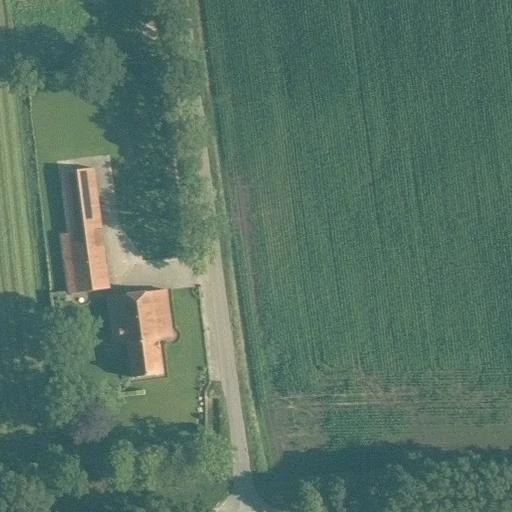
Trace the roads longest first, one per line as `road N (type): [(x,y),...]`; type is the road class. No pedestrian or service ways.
road 1 (unclassified): [(185,0),(252,509)]
road 2 (unclassified): [(252,509),(511,505)]
road 3 (unclassified): [(252,509),(99,511)]
